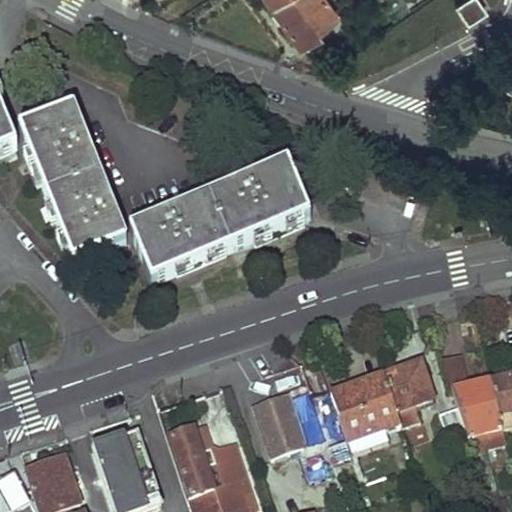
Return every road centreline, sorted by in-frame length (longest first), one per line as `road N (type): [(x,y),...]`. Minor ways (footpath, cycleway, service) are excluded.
road 1 (secondary): [(511,259),(401,279),(130,365)]
road 2 (tertiary): [(387,127),(168,51),(57,0)]
road 3 (residential): [(387,127),(410,83),(511,28)]
road 4 (residential): [(130,365),(172,511)]
road 5 (residential): [(61,388),(99,511)]
road 6 (tertiary): [(511,160),(387,127)]
